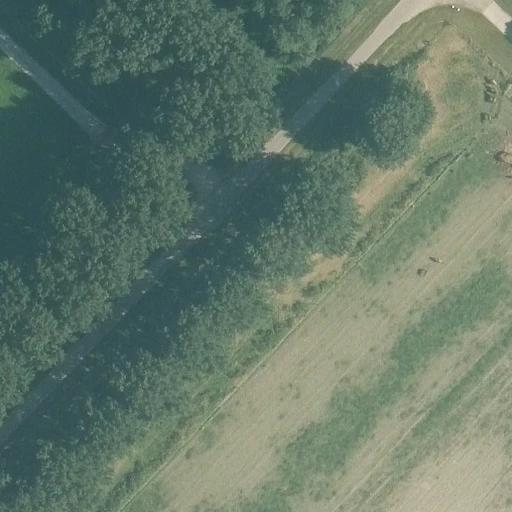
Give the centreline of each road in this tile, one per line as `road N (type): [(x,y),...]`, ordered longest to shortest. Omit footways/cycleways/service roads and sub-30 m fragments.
road 1 (unclassified): [(0,438),(415,0)]
road 2 (track): [(213,0),(317,108)]
road 3 (track): [(148,0),(133,29),(133,70),(154,117)]
